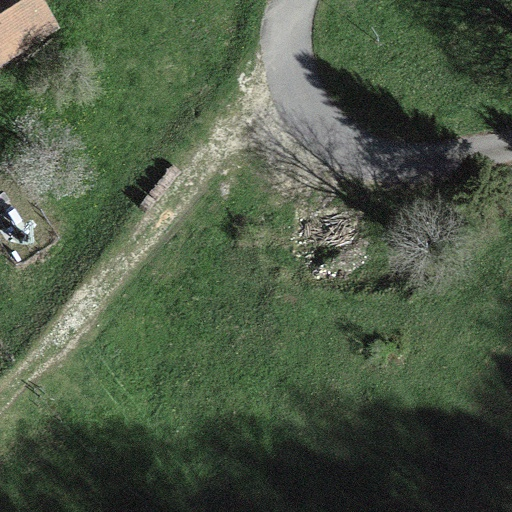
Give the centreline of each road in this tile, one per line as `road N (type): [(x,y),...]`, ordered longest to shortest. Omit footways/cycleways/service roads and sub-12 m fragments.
road 1 (track): [(297,100),(219,156),(0,417)]
road 2 (unclassified): [(302,0),(288,48),(297,100),(336,149),(372,169),(425,174),(511,153)]
